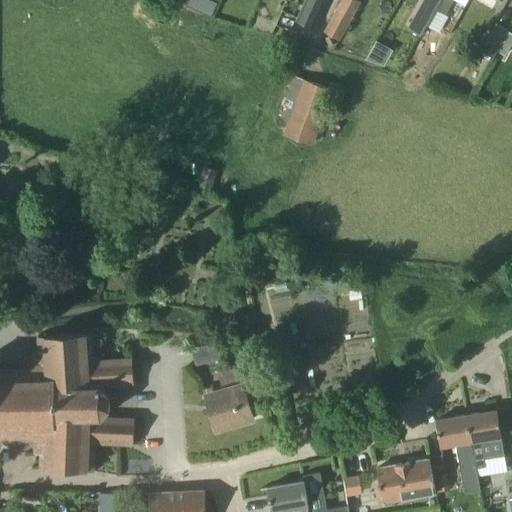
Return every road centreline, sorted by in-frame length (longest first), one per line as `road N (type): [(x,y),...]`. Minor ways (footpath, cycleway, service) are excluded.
road 1 (residential): [(229,469),(330,445),(458,373),(501,336)]
road 2 (residential): [(0,476),(229,469)]
